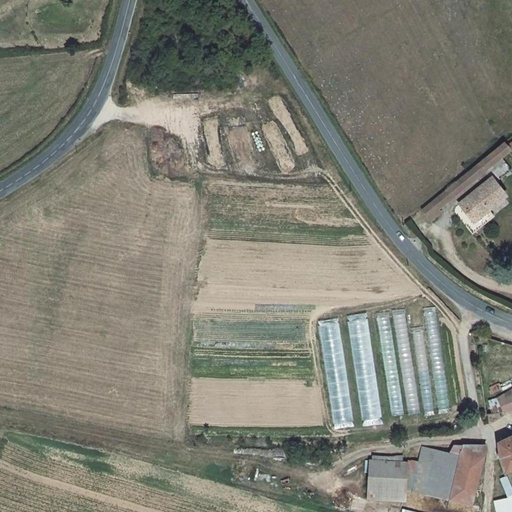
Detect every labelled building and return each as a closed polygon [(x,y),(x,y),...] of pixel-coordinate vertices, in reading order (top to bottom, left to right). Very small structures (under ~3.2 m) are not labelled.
[(496,159),(490,151),(467,170),(473,178),(490,164),(496,159)] [(478,185),(483,191),(501,178),(490,164),(473,178),(478,185)] [(418,209),(424,216),(473,178),(467,170),(418,209)] [(483,191),(478,185),(447,210),(462,229),(477,217),(493,204),(483,191)] [(424,216),(418,209),(410,215),(418,225),(426,219),(424,216)] [(455,234),(461,240),(483,224),(477,217),(462,229),(455,234)] [(436,310),(425,310),(427,337),(438,336),(436,310)] [(364,426),(382,423),(370,347),(352,350),(364,426)] [(511,410),(511,392),(511,389),(496,399),(502,415),(511,410)] [(511,471),(511,439),(498,447),(500,460),(506,474),(511,471)] [(484,452),(462,452),(461,463),(423,457),(421,473),(371,476),(373,509),(410,507),(410,499),(417,500),(474,509),(484,452)] [(495,511),(511,511),(511,480),(511,476),(501,478),(506,497),(493,501),(495,511)]
